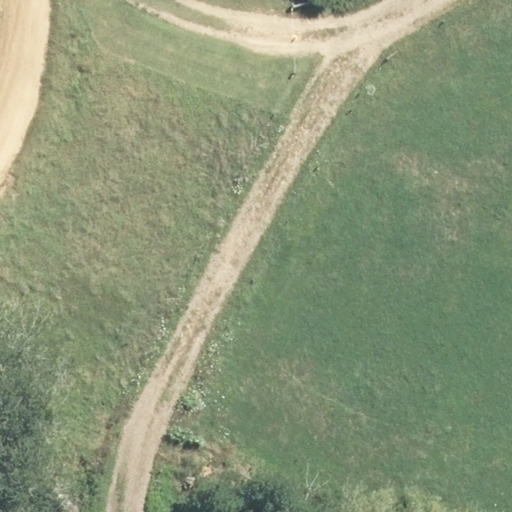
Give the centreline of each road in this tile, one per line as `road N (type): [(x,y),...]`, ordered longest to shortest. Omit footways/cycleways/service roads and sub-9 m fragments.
road 1 (track): [(406,0),(353,36),(211,0)]
road 2 (track): [(13,0),(0,134)]
